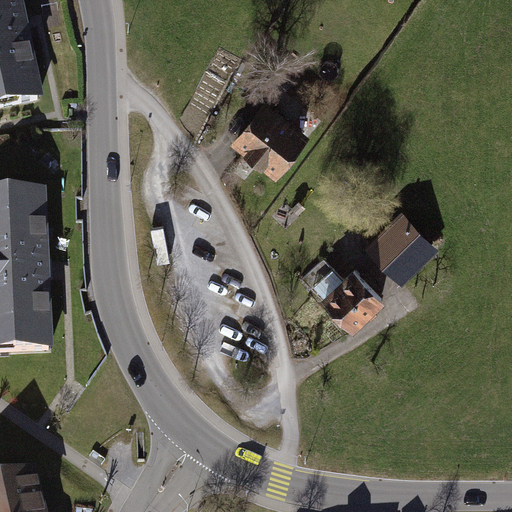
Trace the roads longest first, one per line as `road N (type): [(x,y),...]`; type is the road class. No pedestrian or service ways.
road 1 (secondary): [(95,0),(117,303),(140,360),(197,438)]
road 2 (secondary): [(197,438),(281,481),(352,494),(511,497)]
